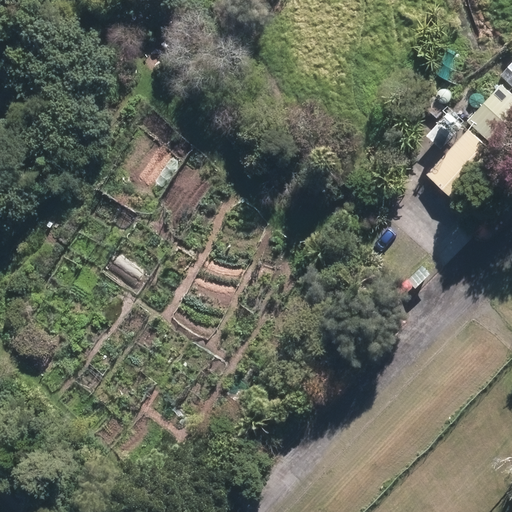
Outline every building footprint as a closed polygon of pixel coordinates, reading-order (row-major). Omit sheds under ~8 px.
[(511,16),(499,11),(489,33),(511,44),(511,16)] [(464,82),(483,36),(458,26),(439,72),(464,82)] [(511,62),(501,73),(508,81),(511,84),(511,62)] [(511,136),(511,84),(508,81),(473,116),(478,121),(503,146),(511,136)] [(433,129),(452,148),(474,126),(455,107),(433,129)] [(503,146),(478,121),(474,126),(452,148),(429,171),(463,204),(511,155),(503,146)]
